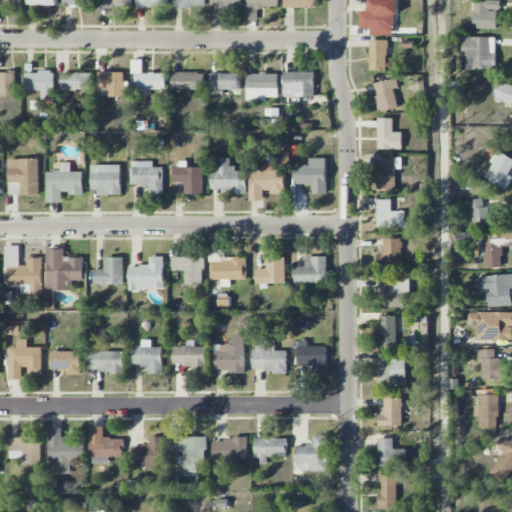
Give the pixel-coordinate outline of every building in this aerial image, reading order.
[(205,0),(173,0),(174,7),(206,8),(205,0)] [(241,0),(211,0),(212,8),(242,8),(241,0)] [(247,0),(247,20),(258,20),(258,7),(278,8),(278,0),(247,0)] [(284,0),(284,8),(316,8),(315,0),(284,0)] [(369,0),(370,29),(394,28),(394,15),(398,15),(397,0),(369,0)] [(499,1),(484,0),(474,0),(473,29),(498,29),(499,1)] [(496,68),(495,37),(462,38),(462,69),(496,68)] [(387,40),(370,40),(369,70),(387,70),(387,40)] [(166,90),(166,73),(143,73),(143,60),(134,60),(134,90),(166,90)] [(0,71),(0,95),(15,96),(15,72),(0,71)] [(25,72),(25,91),(41,90),(41,99),(54,99),(53,71),(25,72)] [(315,71),(284,71),(283,96),(315,97),(315,71)] [(61,90),(91,90),(91,73),(62,72),(61,90)] [(125,72),(99,72),(98,97),(124,97),(125,72)] [(204,72),(172,72),(172,90),(204,90),(204,72)] [(241,74),(210,73),(209,94),(223,94),(223,90),(240,90),(241,74)] [(278,73),(247,73),(247,100),(267,101),(267,97),(278,97),(278,73)] [(398,108),(394,88),(398,88),(397,79),(375,82),(379,111),(398,108)] [(511,85),(497,82),(493,100),(511,104),(511,85)] [(377,149),(402,150),(402,132),(393,132),(393,118),(378,118),(377,149)] [(493,163),(484,177),(505,190),(511,178),(511,176),(508,174),(511,168),(511,158),(497,149),(490,161),(493,163)] [(250,201),(264,201),(263,193),(285,192),(285,170),(274,171),(274,154),(267,154),(267,159),(258,159),(258,171),(249,171),(250,201)] [(396,191),(395,169),(402,169),(402,157),(377,157),(377,191),(396,191)] [(247,191),(247,171),(233,171),(233,158),(219,158),(219,170),(212,171),(212,192),(247,191)] [(294,184),(313,185),(313,194),(327,194),(327,158),(310,158),(310,166),(294,165),(294,184)] [(39,195),(39,159),(9,159),(9,194),(39,195)] [(130,162),(131,186),(151,186),(151,194),(163,194),(163,167),(153,167),(153,161),(130,162)] [(60,202),(60,194),(83,194),(83,172),(71,172),(71,163),(61,162),(61,171),(47,171),(47,202),(60,202)] [(173,182),(184,183),(184,194),(203,194),(203,167),(187,167),(187,163),(174,163),(173,182)] [(121,165),(93,165),(93,195),(121,195),(121,165)] [(500,226),(497,207),(484,210),(482,199),(469,201),(473,230),(500,226)] [(391,200),(378,200),(377,227),(405,228),(405,211),(391,211),(391,200)] [(485,268),(502,268),(501,247),(511,246),(511,232),(479,234),(480,255),(484,255),(485,268)] [(381,266),(401,266),(401,239),(381,238),(381,266)] [(42,258),(27,258),(27,265),(19,265),(19,245),(6,246),(6,286),(30,286),(30,294),(42,294),(42,258)] [(64,249),(47,249),(47,291),(72,291),(72,281),(84,280),(83,257),(64,258),(64,249)] [(247,280),(247,257),(227,257),(227,250),(211,250),(210,280),(221,280),(221,286),(230,287),(230,279),(247,280)] [(327,256),(305,257),(306,266),(295,267),(295,287),(321,287),(321,279),(327,279),(327,256)] [(123,258),(105,257),(105,269),(94,269),(94,284),(123,285),(123,258)] [(129,289),(164,290),(164,257),(150,257),(150,266),(129,266),(129,289)] [(171,257),(172,271),(185,271),(185,285),(204,284),(203,257),(171,257)] [(286,284),(285,257),(267,257),(267,268),(256,268),(256,284),(286,284)] [(511,305),(511,274),(479,276),(479,293),(488,292),(488,307),(511,305)] [(410,278),(378,279),(379,308),(404,307),(404,298),(410,298),(410,278)] [(511,339),(511,311),(468,313),(468,325),(477,325),(477,341),(511,339)] [(396,316),(379,316),(380,350),(397,349),(396,316)] [(19,335),(18,326),(5,326),(5,335),(19,335)] [(215,372),(245,372),(244,335),(235,335),(236,344),(215,344),(215,372)] [(10,347),(9,379),(22,379),(22,367),(29,367),(28,374),(42,375),(42,348),(27,347),(27,339),(17,339),(17,348),(10,347)] [(288,351),(276,351),(276,340),(255,339),(254,371),(287,372),(288,351)] [(134,366),(149,366),(149,374),(163,373),(162,347),(152,347),(152,340),(142,340),(142,346),(134,346),(134,366)] [(308,346),(308,341),(297,341),(298,365),(313,365),(313,370),(327,370),(327,346),(308,346)] [(206,346),(174,347),(174,365),(193,365),(193,372),(206,372),(206,346)] [(482,379),(506,379),(507,361),(495,361),(495,350),(477,350),(477,359),(482,359),(482,379)] [(81,351),(52,351),(52,370),(66,369),(66,375),(81,374),(81,351)] [(124,352),(90,351),(89,372),(124,372),(124,352)] [(405,354),(390,354),(390,358),(378,358),(379,387),(406,387),(405,354)] [(499,389),(480,389),(480,406),(474,406),(474,417),(479,417),(479,428),(499,428),(499,389)] [(403,426),(402,399),(385,399),(385,415),(378,415),(378,426),(403,426)] [(104,426),(91,426),(92,464),(109,464),(109,458),(123,457),(123,438),(104,438),(104,426)] [(70,474),(70,460),(83,460),(84,438),(62,437),(63,428),(49,428),(49,461),(56,461),(56,474),(70,474)] [(489,472),(504,482),(511,470),(511,438),(507,435),(498,448),(503,452),(489,472)] [(146,471),(157,471),(157,464),(164,464),(165,436),(151,436),(150,445),(137,445),(137,464),(146,465),(146,471)] [(206,436),(171,437),(171,465),(181,465),(182,474),(197,474),(197,464),(206,463),(206,436)] [(295,445),(294,471),(328,472),(329,436),(314,436),(314,446),(295,445)] [(40,466),(41,438),(9,437),(9,459),(23,459),(23,465),(40,466)] [(267,457),(287,457),(287,437),(254,438),(255,458),(260,457),(260,465),(268,464),(267,457)] [(404,467),(405,449),(393,449),(394,439),(379,438),(379,466),(404,467)] [(213,439),(213,467),(240,467),(240,460),(247,460),(248,439),(213,439)] [(397,509),(398,475),(380,474),(379,509),(397,509)]
